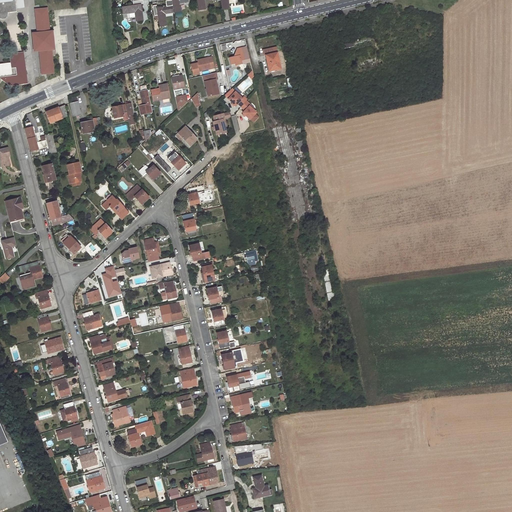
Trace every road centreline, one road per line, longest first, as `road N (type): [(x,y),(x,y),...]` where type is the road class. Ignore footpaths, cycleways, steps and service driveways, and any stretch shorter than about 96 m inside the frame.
road 1 (tertiary): [(11,109),(152,51),(300,13)]
road 2 (residential): [(212,410),(164,200)]
road 3 (residential): [(11,109),(60,289)]
road 4 (residential): [(60,289),(113,467)]
road 5 (residential): [(60,289),(164,200)]
